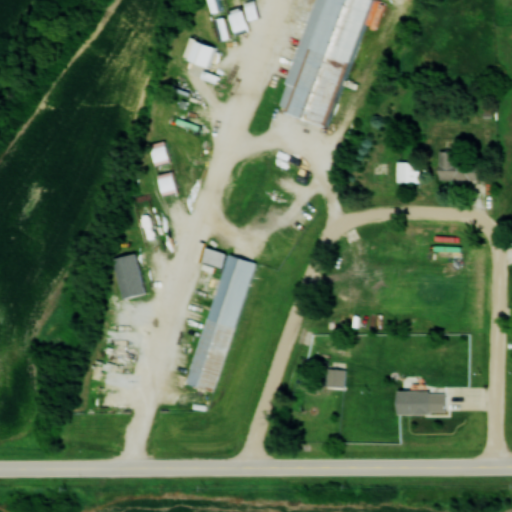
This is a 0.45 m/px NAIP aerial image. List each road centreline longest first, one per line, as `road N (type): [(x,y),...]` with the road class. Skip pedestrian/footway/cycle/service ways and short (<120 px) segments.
road 1 (tertiary): [(0,467),(511,465)]
road 2 (residential): [(245,465),(331,227)]
road 3 (residential): [(491,231),(494,466)]
road 4 (residential): [(331,227),(457,210),(491,231)]
